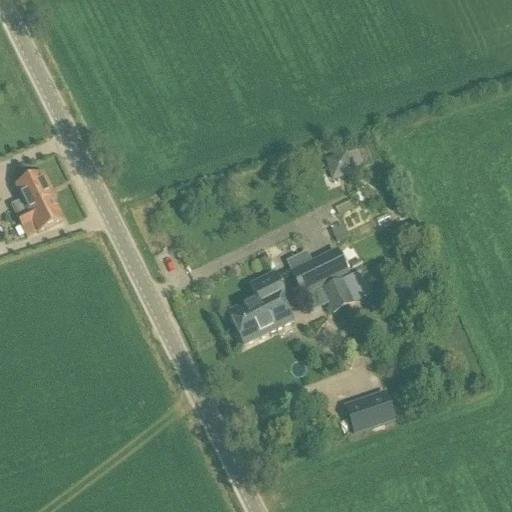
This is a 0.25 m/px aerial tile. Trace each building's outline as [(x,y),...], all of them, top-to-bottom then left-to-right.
[(306,164),(312,185),(353,172),(347,151),(306,164)] [(15,191),(26,215),(15,220),(25,241),(36,235),(37,236),(62,224),(52,203),(55,201),(43,177),(15,191)] [(344,238),(353,234),(344,215),(335,220),(344,238)] [(294,260),(311,247),(306,240),(289,253),(294,260)] [(290,277),(301,299),(347,278),(337,256),(290,277)] [(344,283),(354,306),(366,300),(355,278),(344,283)] [(246,291),(253,304),(228,316),(236,333),(284,309),(276,292),(270,279),(246,291)] [(354,306),(344,283),(321,294),(331,317),(354,306)] [(284,309),(236,333),(244,349),(292,325),(284,309)] [(364,409),(373,432),(394,424),(385,401),(364,409)]
